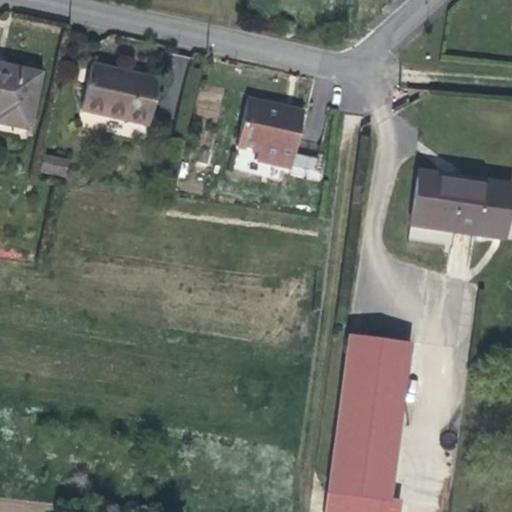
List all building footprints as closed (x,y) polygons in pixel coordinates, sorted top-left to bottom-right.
[(197,58),(169,57),(169,104),(196,104),(197,58)] [(0,123),(29,129),(41,73),(0,64),(0,123)] [(134,75),(90,65),(80,110),(148,125),(157,80),(134,75)] [(256,160),(290,167),(302,117),(282,113),(283,108),(247,100),(236,147),(258,151),(256,160)] [(282,113),(302,117),(303,112),(291,110),(283,108),(282,113)] [(43,154),(40,173),(66,177),(70,158),(43,154)] [(452,184),(447,232),(502,237),(508,184),(467,179),(457,178),(456,184),(452,184)] [(452,184),(413,180),(408,227),(447,232),(452,184)] [(387,502),(405,347),(345,340),(328,495),(387,502)]
